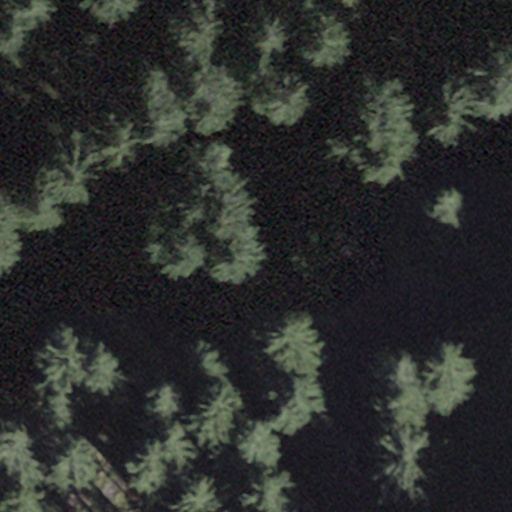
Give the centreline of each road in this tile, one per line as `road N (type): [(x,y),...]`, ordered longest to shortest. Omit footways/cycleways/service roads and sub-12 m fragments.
road 1 (track): [(343,511),(344,436),(376,273)]
road 2 (track): [(511,129),(398,190),(371,238),(376,273)]
road 3 (track): [(511,284),(446,305),(416,304),(376,273)]
